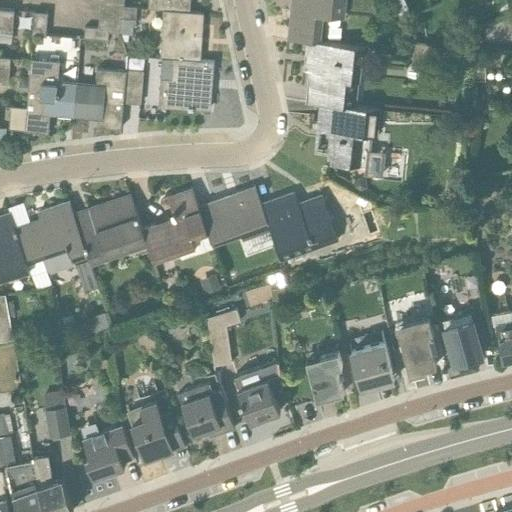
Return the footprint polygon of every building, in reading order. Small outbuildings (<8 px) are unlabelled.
[(164,9),(190,11),(190,0),(149,0),(149,7),(164,8),(164,9)] [(289,39),(308,41),(321,42),(321,41),(324,14),(345,16),(347,0),(294,0),(293,18),(292,18),(289,39)] [(122,18),(120,33),(129,34),(131,34),(133,19),(136,19),(137,7),(124,6),(101,4),(100,16),(122,18)] [(411,13),(408,6),(397,11),(400,18),(411,13)] [(0,56),(10,57),(0,55),(0,30),(13,32),(13,29),(15,10),(0,8),(0,56)] [(173,58),(200,60),(204,12),(190,11),(164,9),(161,57),(173,58)] [(48,12),(36,11),(34,11),(32,35),(46,36),(48,12)] [(108,32),(120,33),(122,18),(100,16),(99,28),(108,28),(108,32)] [(84,39),(104,41),(108,41),(108,32),(108,28),(99,28),(85,27),(84,39)] [(129,34),(120,33),(123,41),(128,41),(129,34)] [(396,35),(393,33),(392,33),(389,35),(389,36),(389,40),(393,41),(396,40),(397,39),(396,35)] [(481,34),(469,34),(468,46),(481,47),(481,34)] [(326,88),(324,102),(356,104),(359,80),(360,80),(362,63),(368,64),(369,46),(321,41),(321,42),(308,41),(307,54),(313,55),(310,86),(326,88)] [(0,80),(9,81),(10,57),(0,56),(0,80)] [(200,60),(173,58),(169,105),(159,104),(159,105),(189,107),(189,109),(194,109),(194,107),(209,109),(211,89),(208,89),(209,79),(213,79),(214,61),(200,60)] [(77,80),(74,115),(109,118),(109,126),(98,125),(98,126),(122,128),(124,102),(127,70),(98,67),(97,82),(77,80)] [(127,70),(124,102),(140,104),(143,70),(127,69),(127,70)] [(45,112),(74,115),(77,80),(58,79),(59,72),(30,70),(27,107),(25,130),(25,131),(49,133),(49,132),(43,131),(45,112)] [(485,70),(478,70),(476,70),(476,79),(485,80),(485,70)] [(21,76),(20,93),(27,94),(29,76),(21,76)] [(369,134),(378,135),(381,108),(320,101),(318,123),(335,125),(331,163),(366,166),(365,173),(381,174),(383,153),(367,151),(369,134)] [(474,103),(454,101),(453,116),(473,117),(474,103)] [(9,128),(25,130),(27,107),(14,105),(12,128),(9,127),(9,128)] [(485,173),(484,161),(471,162),(472,174),(485,173)] [(354,180),(351,187),(363,193),(367,187),(365,179),(361,177),(354,180)] [(470,197),(493,195),(492,179),(469,181),(470,197)] [(156,223),(143,227),(149,245),(155,261),(197,246),(194,237),(208,233),(199,206),(193,189),(168,198),(177,223),(159,229),(156,223)] [(241,235),(243,238),(271,229),(262,203),(257,190),(239,196),(240,199),(231,202),(229,195),(199,206),(208,233),(209,232),(213,245),(241,235)] [(283,260),(339,240),(322,194),(298,203),(296,197),(295,191),(262,203),(271,229),(283,260)] [(149,245),(143,227),(131,193),(113,200),(115,205),(106,208),(105,205),(76,215),(75,213),(74,213),(89,255),(90,254),(92,264),(149,245)] [(73,260),(89,255),(74,213),(70,201),(38,212),(41,221),(18,229),(17,226),(16,226),(28,262),(70,249),(73,260)] [(0,273),(2,279),(31,270),(28,262),(16,226),(11,212),(0,215),(0,273)] [(226,276),(229,284),(239,281),(236,273),(226,276)] [(98,287),(94,274),(80,278),(85,292),(98,287)] [(217,278),(202,283),(206,294),(221,288),(217,278)] [(0,294),(0,341),(14,339),(5,294),(0,294)] [(208,306),(211,314),(217,312),(214,304),(208,306)] [(240,320),(236,307),(207,317),(215,366),(233,363),(227,324),(240,320)] [(471,311),(443,318),(455,362),(483,355),(471,311)] [(430,313),(397,321),(410,374),(428,369),(427,367),(437,364),(429,335),(434,334),(430,318),(432,318),(430,313)] [(511,318),(497,321),(504,359),(511,357),(511,318)] [(382,330),(349,338),(362,387),(388,380),(386,372),(393,370),(382,330)] [(338,349),(306,357),(317,398),(344,391),(338,366),(343,364),(338,349)] [(280,359),(234,375),(251,421),(281,410),(276,395),(283,392),(281,372),(280,359)] [(210,381),(179,391),(193,434),(207,429),(210,436),(211,436),(211,434),(233,426),(234,428),(235,427),(221,387),(213,389),(210,381)] [(158,398),(129,408),(146,458),(170,450),(173,446),(171,441),(182,437),(185,446),(186,445),(175,409),(163,413),(158,398)] [(45,408),(50,437),(71,434),(66,405),(45,408)] [(10,484),(19,511),(46,511),(37,486),(33,460),(33,459),(16,462),(14,451),(16,451),(10,412),(0,414),(0,449),(1,454),(6,486),(10,484)] [(90,453),(86,455),(93,477),(125,466),(120,451),(131,447),(125,428),(122,421),(105,427),(105,428),(84,435),(90,453)] [(6,486),(1,454),(0,453),(0,511),(13,511),(4,486),(6,486)] [(33,459),(33,460),(37,486),(46,511),(67,511),(74,510),(62,476),(53,479),(49,453),(33,456),(34,459),(33,459)]
